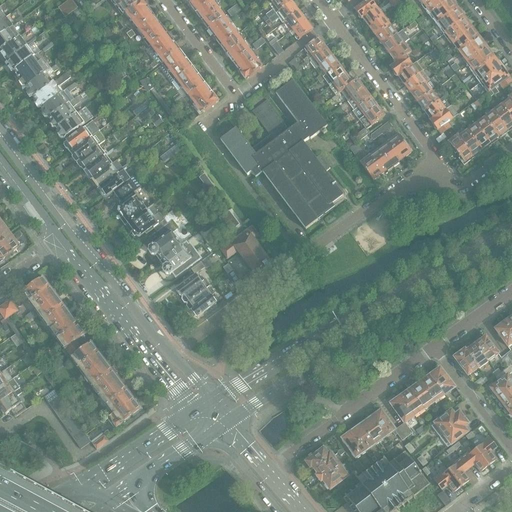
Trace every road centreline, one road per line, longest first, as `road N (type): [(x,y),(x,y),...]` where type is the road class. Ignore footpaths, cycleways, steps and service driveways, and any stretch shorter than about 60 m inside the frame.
road 1 (secondary): [(511,225),(212,399)]
road 2 (secondary): [(230,421),(511,247)]
road 3 (residential): [(169,354),(390,193),(440,168)]
road 4 (secondary): [(169,354),(0,133)]
road 5 (secondary): [(59,243),(193,411)]
road 6 (residential): [(270,468),(433,348)]
road 7 (residential): [(440,168),(333,19)]
road 8 (secondary): [(193,411),(73,491)]
road 9 (residential): [(511,446),(433,348)]
road 10 (residential): [(237,99),(333,19)]
road 11 (residential): [(237,99),(163,0)]
